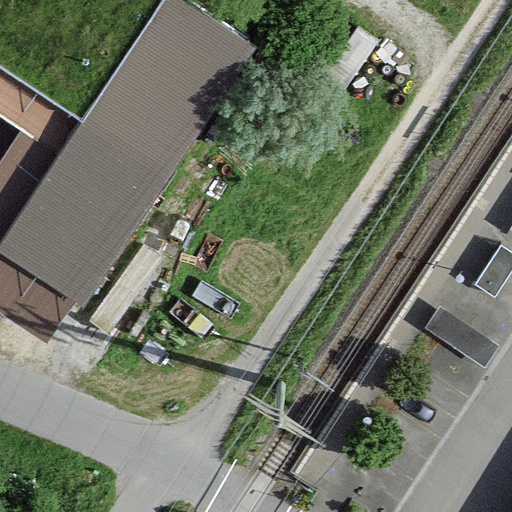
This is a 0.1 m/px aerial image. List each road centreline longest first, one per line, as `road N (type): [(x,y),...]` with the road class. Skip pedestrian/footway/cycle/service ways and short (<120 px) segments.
road 1 (track): [(129,511),(479,0)]
road 2 (residential): [(233,511),(157,468),(0,398)]
